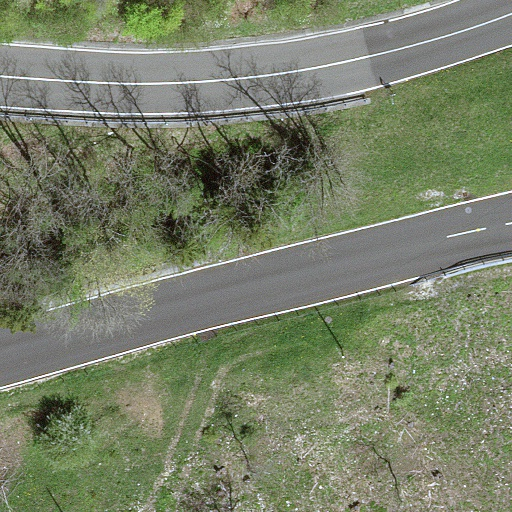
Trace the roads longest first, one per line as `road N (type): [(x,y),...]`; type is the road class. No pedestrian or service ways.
road 1 (secondary): [(0,358),(511,222)]
road 2 (secondary): [(511,13),(335,65),(195,84),(0,75)]
